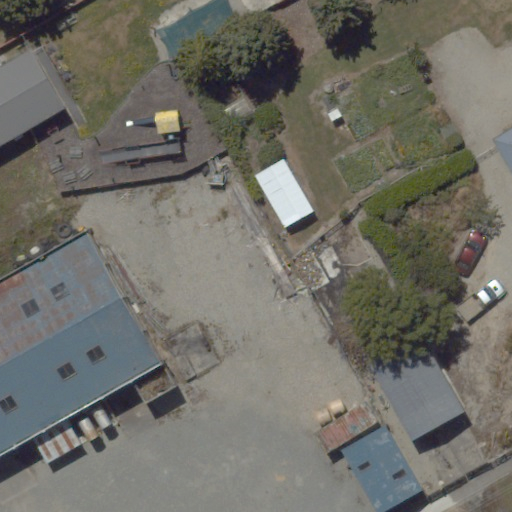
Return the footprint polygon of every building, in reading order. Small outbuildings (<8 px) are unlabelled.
[(50,0),(61,17),(89,0),(50,0)] [(0,118),(35,98),(1,39),(0,38),(0,118)] [(511,147),(500,154),(511,176),(511,147)] [(289,160),(256,178),(287,234),(320,216),(289,160)] [(0,439),(132,363),(47,219),(0,246),(0,439)] [(325,243),(288,274),(316,308),(329,297),(347,319),(372,298),(325,243)] [(423,341),(367,374),(419,460),(474,426),(423,341)] [(415,511),(429,506),(390,427),(338,452),(367,511),(415,511)]
